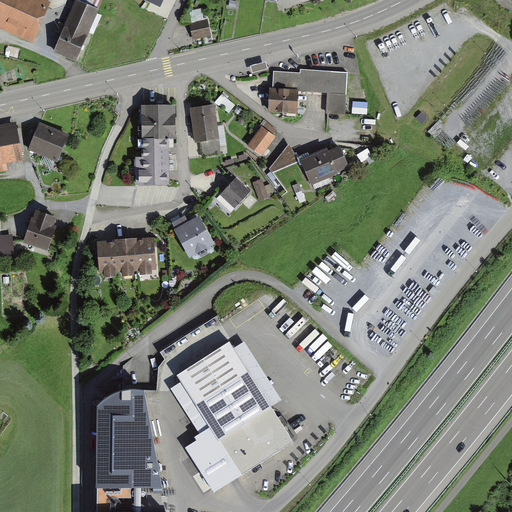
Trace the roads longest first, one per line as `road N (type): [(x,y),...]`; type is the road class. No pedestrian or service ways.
road 1 (residential): [(511,221),(354,421),(270,511)]
road 2 (unclassified): [(76,511),(73,304),(89,216)]
road 3 (motorway): [(511,311),(348,511)]
road 4 (unknown): [(344,338),(456,207),(473,204),(511,222)]
road 5 (unclassified): [(178,65),(180,197),(89,216)]
road 6 (primary): [(406,0),(336,28),(203,59)]
road 7 (motorway): [(399,511),(511,374)]
road 8 (unclassified): [(89,216),(107,152),(147,72)]
road 9 (primary): [(147,72),(0,105)]
road 10 (unclassified): [(323,138),(277,124),(203,59)]
